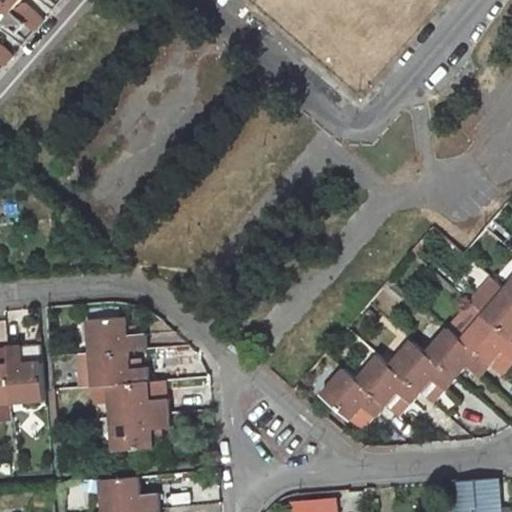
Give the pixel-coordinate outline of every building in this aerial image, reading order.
[(1,0),(15,12),(25,0),(1,0)] [(511,277),(501,290),(511,299),(511,277)] [(486,279),(467,305),(481,316),(501,290),(486,279)] [(511,299),(501,290),(481,316),(509,340),(511,336),(511,299)] [(467,305),(446,328),(460,339),(481,316),(467,305)] [(511,341),(509,340),(481,316),(460,339),(488,364),(501,350),(511,361),(511,360),(511,341)] [(84,322),(87,357),(126,354),(145,352),(143,337),(125,338),(123,318),(84,322)] [(488,364),(460,339),(446,328),(425,353),(452,377),(465,362),(479,374),(488,364)] [(389,365),(419,391),(431,378),(442,388),(452,377),(425,353),(410,340),(389,365)] [(42,403),(38,346),(3,349),(4,366),(7,406),(42,403)] [(501,350),(488,364),(499,374),(511,361),(501,350)] [(126,354),(87,357),(90,391),(107,389),(148,386),(147,372),(128,373),(126,354)] [(419,391),(389,365),(378,355),(357,381),(383,407),(397,392),(408,402),(419,391)] [(342,368),(323,394),(348,418),(359,406),(373,418),(383,407),(357,381),(342,368)] [(431,378),(419,391),(430,401),(442,388),(431,378)] [(162,384),(148,386),(149,403),(164,401),(162,384)] [(149,403),(148,386),(107,389),(110,422),(151,418),(165,417),(164,401),(149,403)] [(110,422),(107,389),(90,391),(93,423),(110,422)] [(397,392),(383,407),(394,417),(408,402),(397,392)] [(7,406),(0,406),(0,424),(8,424),(7,406)] [(359,406),(348,418),(362,430),(371,421),(373,418),(359,406)] [(113,457),(154,454),(152,432),(166,430),(165,417),(151,418),(110,422),(113,457)] [(69,475),(65,426),(64,426),(54,427),(58,476),(69,475)] [(98,511),(139,511),(155,511),(154,496),(136,499),(134,479),(95,482),(98,511)] [(495,511),(493,488),(490,487),(483,486),(451,489),(453,511),(495,511)]
